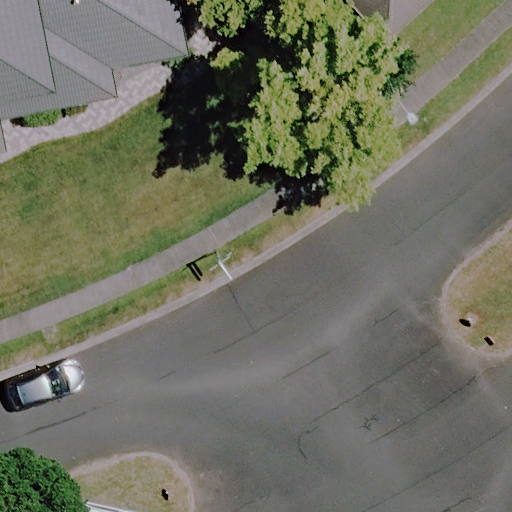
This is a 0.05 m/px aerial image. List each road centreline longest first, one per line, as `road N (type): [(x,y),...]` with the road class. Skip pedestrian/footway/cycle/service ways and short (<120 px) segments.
road 1 (residential): [(273,322),(511,115)]
road 2 (residential): [(0,427),(171,377),(273,322)]
road 3 (residential): [(395,492),(273,322)]
road 4 (residential): [(511,391),(395,492)]
